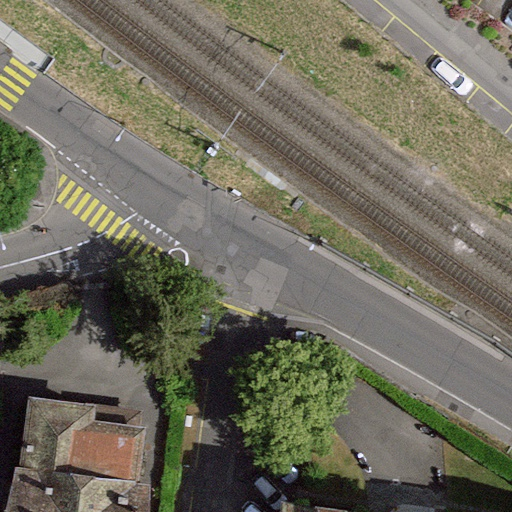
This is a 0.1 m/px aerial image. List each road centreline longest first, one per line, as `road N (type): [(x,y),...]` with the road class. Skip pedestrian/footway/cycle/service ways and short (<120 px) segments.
road 1 (residential): [(162,202),(511,399)]
road 2 (residential): [(0,86),(162,202)]
road 3 (residential): [(371,0),(511,118)]
road 4 (residential): [(0,269),(121,234),(162,202)]
